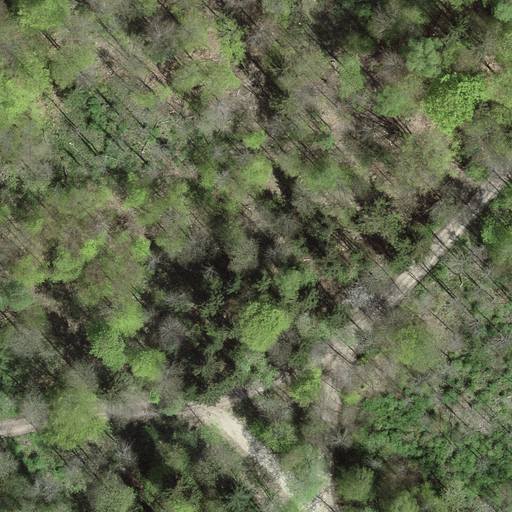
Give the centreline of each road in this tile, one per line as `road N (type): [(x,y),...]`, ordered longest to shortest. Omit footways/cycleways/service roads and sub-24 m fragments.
road 1 (track): [(0,427),(216,402),(288,372),(351,334),(511,158)]
road 2 (track): [(351,334),(331,390),(322,511)]
road 3 (track): [(216,402),(262,460),(322,509)]
